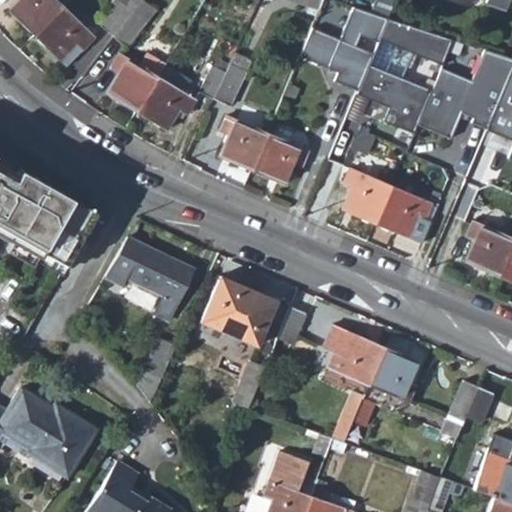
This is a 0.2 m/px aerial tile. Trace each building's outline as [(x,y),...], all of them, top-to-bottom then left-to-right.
[(12,0),(5,9),(32,34),(61,4),(56,0),(12,0)] [(98,26),(111,36),(129,13),(138,1),(137,0),(113,0),(117,2),(98,26)] [(286,0),(318,10),(321,0),(286,0)] [(341,0),(329,0),(323,20),(344,27),(352,3),(341,0)] [(379,0),(375,13),(386,17),(391,0),(379,0)] [(93,35),(61,4),(32,34),(65,65),(93,35)] [(314,26),(302,53),(340,68),(335,78),(359,89),(386,17),(375,13),(354,5),(342,37),(314,26)] [(142,23),(129,13),(111,36),(123,47),(142,23)] [(451,37),(386,17),(359,89),(357,93),(390,105),(385,118),(413,131),(417,121),(431,89),(402,76),(413,52),(441,63),(451,37)] [(469,77),(440,66),(431,89),(417,121),(447,135),(458,109),(470,114),(468,119),(486,127),(511,64),(511,56),(482,47),(469,77)] [(101,91),(134,112),(156,75),(136,62),(118,51),(108,67),(113,72),(101,91)] [(136,62),(156,75),(164,63),(143,51),(136,62)] [(197,89),(213,96),(225,70),(209,63),(197,89)] [(244,70),(228,64),(225,70),(213,96),(229,104),(244,70)] [(511,64),(486,127),(511,138),(511,141),(507,154),(511,156),(511,64)] [(194,97),(156,75),(134,112),(164,130),(178,110),(182,113),(194,97)] [(312,151),(326,157),(343,117),(329,111),(312,151)] [(216,156),(249,170),(266,131),(224,112),(216,128),(224,133),(216,156)] [(308,149),(266,131),(249,170),(282,184),(293,162),(299,165),(308,149)] [(0,151),(0,159),(12,166),(15,161),(0,151)] [(0,232),(61,267),(91,213),(16,168),(12,166),(0,159),(0,232)] [(16,168),(91,213),(95,208),(19,163),(16,168)] [(341,209),(371,221),(387,183),(347,166),(340,182),(349,185),(341,209)] [(432,201),(387,183),(371,221),(405,236),(415,214),(423,218),(432,201)] [(463,261),(495,275),(511,236),(471,218),(463,236),(472,239),(463,261)] [(59,271),(61,267),(0,232),(0,235),(10,241),(6,248),(32,263),(35,257),(59,271)] [(511,236),(495,275),(511,282),(511,236)] [(189,269),(123,237),(102,277),(120,286),(123,279),(161,296),(152,314),(165,319),(189,269)] [(216,278),(198,320),(254,346),(273,302),(216,278)] [(303,313),(287,307),(275,337),(290,343),(303,313)] [(365,384),(381,346),(329,325),(319,347),(330,352),(324,368),(365,384)] [(155,339),(134,385),(147,402),(172,346),(155,339)] [(413,361),(381,346),(365,384),(405,402),(413,386),(405,382),(413,361)] [(225,412),(242,418),(247,407),(262,368),(245,361),(225,412)] [(438,432),(454,438),(463,416),(475,388),(460,381),(438,432)] [(490,393),(475,388),(463,416),(478,423),(490,393)] [(0,443),(25,459),(27,454),(63,476),(92,429),(63,411),(57,418),(48,412),(51,408),(18,389),(4,410),(0,407),(0,443)] [(330,437),(341,441),(350,420),(359,398),(360,395),(349,391),(330,437)] [(350,420),(364,427),(373,404),(359,398),(350,420)] [(48,412),(57,418),(63,411),(53,405),(51,408),(48,412)] [(511,446),(490,438),(471,489),(491,496),(511,503),(511,446)] [(264,511),(301,511),(308,496),(294,491),(304,462),(277,451),(266,481),(261,496),(268,500),(264,511)] [(82,511),(168,511),(166,510),(167,508),(147,496),(145,497),(128,486),(135,473),(114,459),(82,511)] [(404,511),(424,511),(438,477),(419,470),(404,511)] [(438,511),(450,481),(438,477),(424,511),(438,511)] [(347,511),(349,510),(308,496),(301,511),(347,511)] [(511,511),(511,503),(491,496),(484,511),(511,511)]
